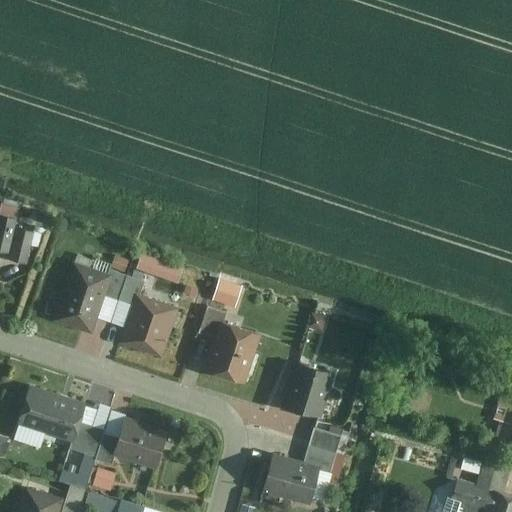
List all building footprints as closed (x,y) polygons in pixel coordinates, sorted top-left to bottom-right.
[(24,229),(0,224),(0,273),(4,254),(19,257),(24,229)] [(182,281),(187,265),(144,251),(138,267),(182,281)] [(117,277),(75,262),(54,320),(96,335),(117,277)] [(238,306),(246,282),(222,275),(214,299),(238,306)] [(184,305),(138,294),(127,342),(173,353),(184,305)] [(327,329),(330,313),(316,310),(313,326),(327,329)] [(265,333),(219,323),(209,373),(255,382),(265,333)] [(341,375),(305,363),(289,409),(325,421),(341,375)] [(90,407),(34,390),(22,429),(77,446),(90,407)] [(511,444),(511,408),(509,408),(502,443),(511,444)] [(163,471),(172,430),(129,420),(120,461),(163,471)] [(0,431),(0,454),(8,456),(15,436),(0,431)] [(331,466),(274,455),(265,496),(322,508),(331,466)] [(102,465),(95,484),(113,490),(120,471),(102,465)] [(511,511),(511,495),(448,474),(435,511),(511,511)] [(63,511),(68,500),(30,488),(21,511),(63,511)] [(89,508),(111,511),(118,511),(121,498),(92,493),(89,508)]
